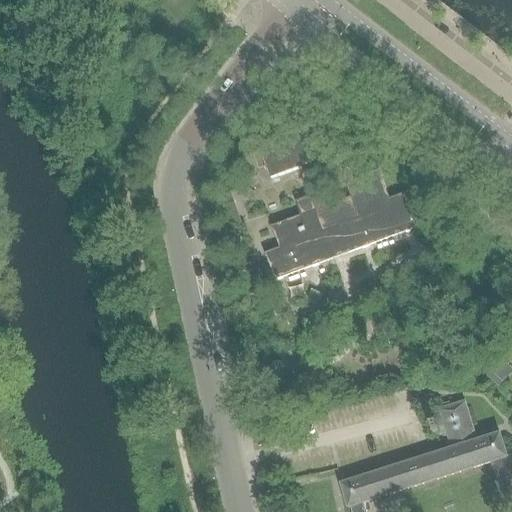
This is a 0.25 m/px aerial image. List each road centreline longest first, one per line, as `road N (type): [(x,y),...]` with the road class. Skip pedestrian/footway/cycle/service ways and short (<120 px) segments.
road 1 (residential): [(239,511),(170,196),(175,168),(290,9)]
road 2 (tertiary): [(290,9),(511,184)]
road 3 (tertiary): [(511,145),(323,0)]
